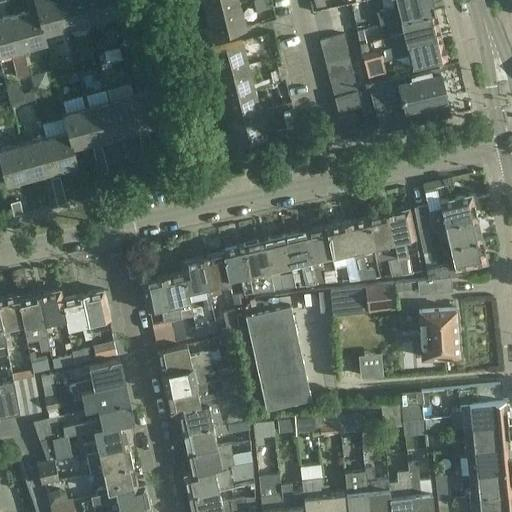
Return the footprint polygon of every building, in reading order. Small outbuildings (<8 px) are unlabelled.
[(25,0),(28,10),(13,14),(22,49),(46,42),(34,0),(25,0)] [(34,0),(44,33),(67,27),(59,0),(34,0)] [(59,0),(67,27),(90,21),(84,0),(59,0)] [(84,0),(90,21),(113,15),(109,0),(84,0)] [(109,0),(113,15),(137,9),(134,0),(109,0)] [(187,0),(201,0),(204,12),(239,3),(238,0),(181,0),(182,1),(187,0)] [(381,24),(400,19),(433,10),(430,0),(396,0),(397,6),(378,11),(381,24)] [(239,3),(204,12),(208,26),(190,31),(192,40),(245,27),(239,3)] [(359,43),(362,53),(439,33),(433,10),(400,19),(403,32),(389,35),(376,39),(359,43)] [(0,54),(22,49),(13,14),(0,17),(0,54)] [(319,39),(323,51),(347,45),(344,33),(319,39)] [(362,53),(365,67),(382,63),(381,59),(394,56),(408,53),(411,67),(446,58),(439,33),(362,53)] [(210,58),(214,73),(248,64),(242,40),(189,54),(191,62),(210,58)] [(325,63),(349,57),(350,57),(347,45),(323,51),(325,63)] [(325,63),(328,74),(352,69),(349,57),(325,63)] [(199,92),(201,101),(254,87),(248,64),(214,73),(217,88),(199,92)] [(380,131),(408,124),(450,115),(439,66),(414,72),(415,72),(369,82),(380,131)] [(328,74),(331,85),(354,79),(352,69),(328,74)] [(331,85),(334,98),(357,92),(354,79),(331,85)] [(222,104),(226,119),(260,110),(254,87),(201,101),(203,109),(222,104)] [(157,88),(134,94),(143,129),(166,123),(157,88)] [(357,92),(334,98),(338,111),(360,105),(357,92)] [(134,94),(110,100),(119,135),(143,129),(134,94)] [(110,100),(87,105),(96,140),(119,135),(110,100)] [(63,112),(68,130),(69,130),(73,146),(96,140),(87,105),(63,112)] [(260,110),(226,119),(229,134),(211,139),(213,148),(266,134),(260,110)] [(342,137),(349,135),(358,133),(354,111),(337,115),(342,137)] [(69,130),(68,130),(45,136),(53,171),(77,165),(69,130)] [(148,133),(139,136),(142,149),(151,147),(148,133)] [(45,136),(21,142),(30,177),(53,171),(45,136)] [(30,177),(21,142),(0,147),(0,162),(5,183),(30,177)] [(92,147),(96,161),(105,158),(101,145),(92,147)] [(155,160),(151,147),(142,149),(145,162),(155,160)] [(108,172),(105,158),(96,161),(99,174),(108,172)] [(50,178),(53,191),(63,189),(59,175),(50,178)] [(66,202),(63,189),(53,191),(57,205),(66,202)] [(471,193),(452,198),(439,200),(441,208),(429,211),(427,203),(413,206),(418,229),(428,227),(444,223),(445,223),(476,216),(471,193)] [(23,213),(19,200),(10,202),(13,216),(23,213)] [(408,207),(388,212),(396,251),(402,275),(412,273),(404,239),(415,237),(408,207)] [(396,251),(388,212),(367,217),(375,253),(377,261),(387,259),(391,276),(402,275),(396,251)] [(481,239),(476,216),(445,223),(449,246),(481,239)] [(375,253),(367,217),(346,221),(359,279),(376,277),(374,267),(366,269),(363,256),(375,253)] [(359,279),(346,221),(326,226),(335,265),(346,263),(349,280),(359,279)] [(335,265),(326,226),(305,230),(317,284),(325,282),(321,258),(330,256),(332,266),(335,265)] [(433,250),(428,227),(418,229),(424,252),(433,250)] [(317,284),(305,230),(286,235),(292,264),(301,262),(306,286),(317,284)] [(292,264),(286,235),(264,239),(275,290),(295,287),(293,274),(281,277),(279,267),(292,264)] [(275,290),(264,239),(243,244),(250,273),(255,293),(275,290)] [(486,261),(481,239),(449,246),(453,261),(445,262),(446,263),(441,264),(441,265),(426,267),(427,278),(450,275),(450,277),(461,275),(460,267),(486,261)] [(250,273),(243,244),(225,248),(226,251),(223,252),(228,278),(230,278),(240,275),(244,292),(232,294),(234,306),(246,304),(245,299),(254,297),(253,293),(255,293),(250,273)] [(228,278),(223,252),(203,257),(211,295),(221,293),(219,284),(230,282),(230,278),(228,278)] [(211,295),(203,257),(181,261),(183,271),(187,291),(189,291),(191,300),(206,296),(208,309),(212,308),(211,301),(212,300),(211,295)] [(187,291),(183,271),(163,275),(171,314),(172,314),(178,340),(186,338),(181,318),(194,315),(191,300),(189,291),(187,291)] [(171,314),(163,275),(142,280),(148,310),(160,307),(163,321),(152,323),(156,345),(178,340),(172,314),(171,314)] [(452,290),(450,277),(450,275),(427,278),(417,279),(418,293),(432,292),(452,290)] [(330,288),(330,289),(332,310),(332,313),(397,306),(395,290),(411,288),(410,280),(330,288)] [(59,288),(38,293),(47,332),(51,331),(49,322),(66,318),(62,298),(59,288)] [(111,328),(103,289),(82,293),(90,332),(111,328)] [(332,310),(330,289),(318,290),(320,312),(332,310)] [(17,293),(0,296),(0,315),(6,345),(7,347),(12,346),(8,327),(23,323),(24,323),(18,297),(17,293)] [(47,332),(38,293),(18,297),(24,323),(23,323),(26,335),(42,331),(43,340),(48,339),(46,332),(47,332)] [(90,332),(82,293),(62,298),(66,318),(68,328),(84,325),(85,328),(83,329),(85,340),(92,338),(90,332)] [(266,409),(311,399),(290,305),(245,315),(266,409)] [(456,308),(436,309),(419,310),(422,357),(459,354),(456,308)] [(236,311),(223,313),(226,329),(239,327),(236,311)] [(197,335),(217,331),(215,320),(195,325),(197,335)] [(114,341),(93,346),(96,358),(116,353),(114,341)] [(187,343),(176,346),(157,350),(162,371),(210,361),(208,352),(190,356),(187,343)] [(72,351),(73,353),(74,362),(92,358),(89,348),(72,351)] [(29,352),(32,369),(33,369),(33,372),(49,369),(46,354),(36,356),(35,351),(29,352)] [(74,362),(73,353),(52,358),(54,366),(74,362)] [(123,379),(119,358),(89,364),(91,377),(70,382),(72,391),(73,391),(123,379)] [(212,371),(210,361),(162,371),(166,392),(210,383),(210,382),(208,371),(212,371)] [(233,376),(232,368),(218,371),(220,379),(233,376)] [(33,369),(32,369),(12,373),(14,382),(20,414),(41,411),(33,372),(33,369)] [(41,375),(45,398),(56,395),(51,372),(41,375)] [(128,400),(123,379),(73,391),(75,399),(82,397),(85,410),(98,407),(98,406),(128,400)] [(214,381),(210,382),(210,383),(166,392),(170,413),(178,411),(200,406),(209,404),(236,396),(237,399),(247,396),(246,394),(238,396),(236,387),(216,392),(214,381)] [(0,417),(20,414),(14,382),(0,384),(0,417)] [(470,385),(469,385),(471,401),(484,400),(501,399),(499,383),(489,384),(489,383),(488,383),(488,384),(479,384),(478,384),(479,385),(470,385)] [(421,389),(400,391),(401,404),(422,402),(421,397),(421,389)] [(59,407),(56,395),(45,398),(49,417),(56,416),(59,416),(58,407),(59,407)] [(250,416),(247,396),(237,399),(241,420),(248,418),(247,416),(250,416)] [(501,399),(484,400),(471,401),(459,402),(460,407),(452,408),(453,413),(454,427),(471,425),(511,421),(511,410),(511,409),(509,406),(505,407),(504,398),(501,399)] [(132,422),(128,400),(98,406),(98,407),(100,418),(63,426),(64,434),(68,434),(68,435),(95,430),(94,429),(124,423),(132,422)] [(422,402),(401,404),(402,419),(423,417),(423,415),(422,402)] [(211,416),(209,404),(200,406),(178,411),(183,432),(212,426),(221,424),(219,414),(211,416)] [(402,419),(401,404),(381,406),(383,427),(403,425),(402,419)] [(360,413),(339,415),(340,432),(361,431),(360,413)] [(453,413),(423,415),(423,417),(424,429),(454,427),(453,413)] [(340,432),(339,415),(316,417),(317,431),(316,431),(317,434),(340,432)] [(60,435),(56,416),(49,417),(33,421),(40,441),(60,437),(60,435)] [(317,431),(316,417),(295,418),(297,432),(316,431),(317,431)] [(297,432),(295,418),(274,420),(276,434),(297,432)] [(248,420),(238,421),(239,431),(249,430),(248,420)] [(276,434),(274,420),(253,422),(256,446),(264,445),(263,437),(274,436),(274,434),(276,434)] [(511,435),(511,421),(471,425),(473,443),(463,444),(464,449),(509,444),(508,437),(511,436),(511,435)] [(94,429),(95,430),(97,441),(83,444),(85,453),(128,443),(124,423),(94,429)] [(229,433),(227,423),(221,424),(212,426),(183,432),(187,453),(217,446),(215,436),(229,433)] [(68,434),(64,434),(60,435),(60,437),(40,441),(47,460),(53,458),(72,455),(68,435),(68,434)] [(133,464),(128,443),(85,453),(72,455),(53,458),(55,468),(88,461),(91,473),(103,471),(103,470),(133,464)] [(232,454),(230,443),(217,446),(187,453),(192,473),(214,469),(231,466),(234,465),(234,464),(253,461),(252,451),(232,454)] [(511,452),(510,453),(509,444),(464,449),(464,454),(466,454),(467,472),(511,467),(511,452)] [(370,466),(369,449),(363,450),(365,470),(365,472),(366,472),(373,471),(372,465),(370,466)] [(58,480),(55,468),(53,458),(47,460),(36,462),(41,483),(58,480)] [(419,479),(417,460),(407,461),(408,470),(411,511),(433,511),(430,478),(419,479)] [(254,477),(253,461),(234,464),(234,465),(231,466),(214,469),(192,473),(184,474),(188,496),(218,490),(230,487),(228,479),(232,477),(233,480),(254,477)] [(137,484),(133,464),(103,470),(103,471),(107,486),(98,488),(98,492),(99,493),(108,491),(107,491),(137,484)] [(511,467),(467,472),(469,490),(468,491),(468,495),(511,490),(511,467)] [(365,472),(365,470),(344,472),(346,492),(345,492),(347,511),(368,511),(366,481),(367,481),(367,480),(366,472),(365,472)] [(411,511),(408,470),(396,471),(397,481),(388,481),(388,488),(390,511),(411,511)] [(435,474),(437,497),(451,496),(449,473),(435,474)] [(323,485),(322,476),(301,479),(302,491),(304,504),(304,511),(326,511),(323,485)] [(367,480),(367,481),(366,481),(368,511),(389,511),(388,481),(387,478),(367,480)] [(282,492),(283,511),(304,511),(304,504),(302,491),(292,492),(291,482),(281,483),(282,492)] [(145,483),(137,484),(107,491),(108,491),(99,493),(98,492),(91,494),(93,504),(108,501),(110,511),(112,511),(120,510),(149,504),(145,483)] [(328,484),(323,485),(326,511),(347,511),(345,492),(329,494),(328,484)] [(221,500),(218,490),(188,496),(191,511),(215,511),(223,510),(247,505),(246,501),(245,496),(221,500)] [(511,511),(511,490),(468,495),(469,500),(478,500),(479,511),(511,511)] [(283,511),(282,492),(260,494),(262,511),(283,511)] [(437,499),(437,502),(437,511),(450,511),(449,498),(437,499)] [(76,511),(73,499),(50,505),(51,511),(76,511)] [(257,511),(256,504),(256,499),(246,501),(247,505),(247,511),(257,511)]
